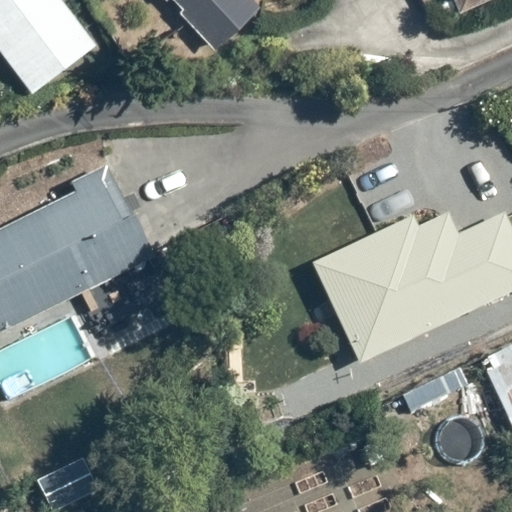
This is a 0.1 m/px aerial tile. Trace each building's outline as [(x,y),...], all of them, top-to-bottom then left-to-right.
[(0,0),(0,44),(60,1),(59,0),(0,0)] [(161,0),(209,52),(256,9),(247,0),(161,0)] [(484,0),(448,0),(454,14),(484,0)] [(0,341),(160,262),(113,167),(0,223),(0,341)] [(406,231),(401,219),(310,262),(357,369),(511,299),(511,228),(505,212),(455,234),(446,212),(406,231)]
